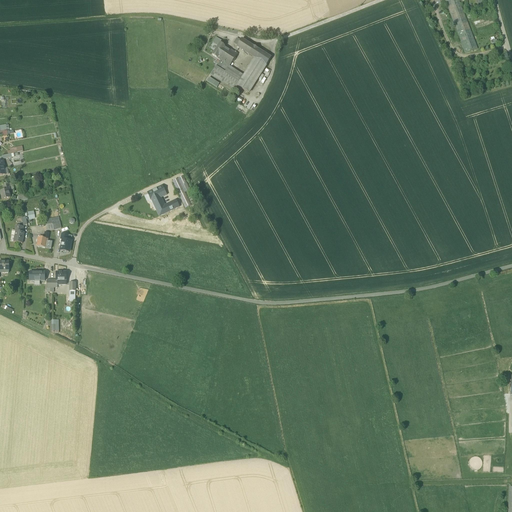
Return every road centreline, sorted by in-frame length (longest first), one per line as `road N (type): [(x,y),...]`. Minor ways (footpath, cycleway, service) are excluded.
road 1 (unclassified): [(511,267),(430,288),(258,303),(72,265)]
road 2 (track): [(0,310),(262,453)]
road 3 (track): [(0,24),(152,16),(208,28)]
